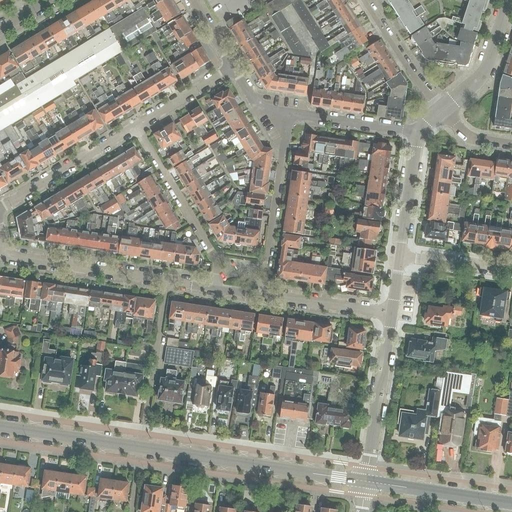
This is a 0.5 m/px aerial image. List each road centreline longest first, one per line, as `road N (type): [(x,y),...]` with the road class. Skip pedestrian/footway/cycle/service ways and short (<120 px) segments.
road 1 (secondary): [(365,481),(141,447)]
road 2 (residential): [(212,289),(216,261),(135,126)]
road 3 (residential): [(261,296),(287,113)]
road 4 (residential): [(166,280),(4,256),(0,236)]
road 5 (tertiary): [(365,481),(391,314)]
road 6 (residential): [(166,280),(141,447)]
road 7 (residential): [(0,207),(135,126)]
road 8 (secondary): [(511,503),(365,481)]
road 9 (secondary): [(141,447),(0,426)]
road 10 (unclassified): [(441,110),(363,0)]
road 11 (unclassified): [(419,133),(287,113)]
road 12 (tertiary): [(441,110),(482,74),(509,0)]
road 13 (residential): [(391,314),(261,296)]
road 14 (tertiary): [(399,256),(419,133)]
